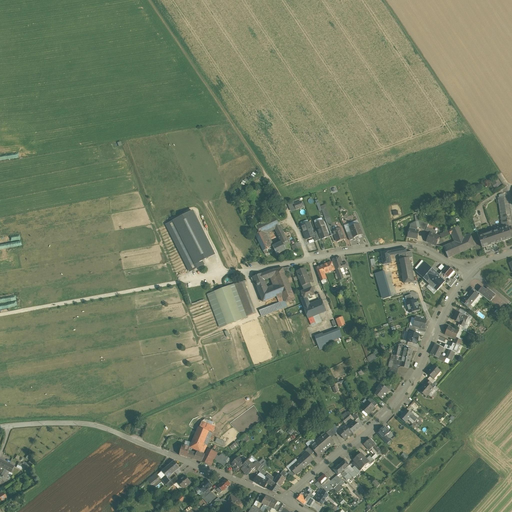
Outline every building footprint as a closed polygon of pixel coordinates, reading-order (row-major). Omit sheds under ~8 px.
[(504,197),(498,198),(501,223),(507,222),(504,197)] [(301,202),(294,204),(296,210),(303,207),(301,202)] [(475,208),(469,210),(475,228),(481,226),(475,208)] [(202,261),(215,255),(193,211),(166,225),(190,272),(204,265),(202,261)] [(275,217),(261,225),(265,233),(275,228),(280,226),(275,217)] [(321,240),(328,237),(322,219),(315,222),(318,231),(321,240)] [(350,228),(359,225),(357,221),(344,226),(347,233),(351,232),(350,228)] [(428,224),(421,221),(419,221),(420,229),(425,231),(427,227),(428,224)] [(313,235),(309,224),(301,227),(303,233),(304,233),(306,240),(313,237),(314,237),(313,235)] [(255,225),(247,229),(251,236),(255,234),(255,235),(259,233),(256,227),(255,225)] [(261,225),(256,227),(259,233),(260,235),(265,233),(261,225)] [(362,233),(359,225),(350,228),(351,232),(353,238),(354,238),(358,236),(358,235),(362,233)] [(458,227),(451,230),(452,234),(456,243),(458,247),(466,243),(463,237),(458,227)] [(508,227),(493,232),(496,243),(511,238),(508,227)] [(338,229),(333,231),(334,235),(337,242),(344,239),(340,228),(338,229)] [(417,231),(410,229),(408,238),(417,239),(418,231),(417,231)] [(451,230),(440,235),(441,239),(452,234),(451,230)] [(493,232),(478,237),(482,248),(496,243),(493,232)] [(435,235),(430,233),(426,242),(436,246),(440,237),(435,235)] [(470,234),(463,237),(466,243),(468,249),(475,247),(470,234)] [(267,236),(258,241),(263,252),(265,251),(272,247),(267,236)] [(282,242),(281,240),(271,245),(272,247),(273,247),(274,248),(277,255),(286,250),(283,244),(282,242)] [(456,243),(448,247),(449,248),(445,250),(448,258),(461,253),(458,247),(456,243)] [(466,243),(458,247),(461,253),(468,249),(466,243)] [(388,252),(381,253),(383,265),(390,264),(389,256),(388,252)] [(339,257),(332,260),(336,270),(339,269),(343,268),(342,264),(339,257)] [(409,258),(400,260),(400,264),(402,275),(403,280),(404,284),(412,282),(409,258)] [(433,270),(424,262),(416,272),(427,282),(435,273),(433,271),(433,270)] [(329,263),(323,265),(326,273),(335,270),(332,263),(329,264),(329,263)] [(400,264),(390,266),(392,277),(402,275),(400,264)] [(323,265),(319,267),(319,268),(316,269),(321,282),(326,280),(323,274),(326,273),(323,265)] [(442,273),(443,274),(448,278),(453,271),(448,267),(442,273)] [(305,268),(297,272),(298,276),(293,278),(295,282),(300,280),(299,279),(308,276),(305,268)] [(283,269),(273,270),(278,285),(288,282),(285,274),(283,269)] [(278,285),(273,270),(269,272),(271,277),(270,277),(274,287),(278,285)] [(384,272),(376,274),(383,299),(391,297),(384,272)] [(265,273),(253,278),(259,293),(267,290),(263,280),(267,278),(265,273)] [(435,273),(427,282),(430,285),(437,291),(444,282),(438,276),(435,273)] [(308,276),(299,279),(300,280),(302,287),(310,284),(311,284),(308,276)] [(451,281),(448,285),(450,288),(457,280),(454,278),(452,280),(451,281)] [(244,281),(235,284),(237,290),(246,286),(244,281)] [(278,285),(274,287),(267,290),(259,293),(263,302),(277,297),(279,302),(279,303),(285,301),(285,303),(295,299),(288,282),(278,285)] [(234,284),(208,295),(221,328),(248,317),(247,317),(245,312),(237,290),(235,284),(234,284)] [(434,294),(437,291),(430,285),(427,288),(434,294)] [(246,286),(237,290),(245,312),(254,308),(246,286)] [(304,291),(301,292),(303,298),(304,299),(306,298),(315,295),(312,288),(304,291)] [(487,288),(485,291),(481,288),(478,292),(490,302),(496,295),(487,288)] [(473,289),(469,293),(474,297),(478,293),(473,289)] [(468,294),(467,292),(463,296),(465,298),(468,301),(471,297),(472,297),(468,294)] [(471,297),(468,301),(465,298),(461,302),(468,308),(470,305),(472,306),(475,303),(473,302),(475,300),(471,297)] [(322,301),(309,306),(306,298),(304,299),(303,298),(301,299),(308,319),(326,311),(322,301)] [(407,303),(410,313),(419,310),(416,300),(413,301),(407,303)] [(279,302),(259,311),(261,316),(287,306),(285,303),(285,301),(279,303),(279,302)] [(254,308),(245,312),(247,317),(256,313),(254,308)] [(464,315),(456,312),(453,320),(460,323),(464,315)] [(464,315),(460,323),(465,325),(468,318),(468,317),(464,315)] [(342,317),(336,320),(339,327),(345,325),(342,317)] [(426,321),(415,318),(415,319),(413,326),(424,329),(426,321)] [(448,327),(445,334),(455,339),(458,332),(448,327)] [(339,330),(316,339),(318,346),(322,344),(342,337),(339,330)] [(415,333),(409,332),(407,342),(416,344),(417,341),(418,341),(418,338),(418,337),(419,334),(415,333)] [(454,343),(453,342),(450,350),(455,352),(456,353),(458,349),(460,345),(454,343)] [(435,345),(430,354),(438,358),(443,348),(442,348),(435,345)] [(413,350),(405,348),(403,354),(403,358),(410,359),(413,350)] [(450,350),(446,358),(452,361),(455,356),(455,354),(454,354),(455,352),(450,350)] [(374,353),(365,357),(369,363),(377,359),(374,353)] [(394,356),(391,355),(390,360),(393,360),(392,364),(394,365),(399,366),(401,366),(403,358),(401,357),(394,356)] [(410,359),(403,358),(401,366),(401,367),(408,368),(410,359)] [(434,366),(429,371),(427,373),(430,376),(434,379),(436,376),(435,376),(439,371),(434,366)] [(432,384),(427,380),(425,382),(426,383),(433,389),(435,386),(432,384)] [(433,389),(426,383),(419,391),(426,397),(433,389)] [(385,387),(382,385),(375,394),(382,400),(389,391),(385,387)] [(369,403),(368,401),(361,408),(368,415),(375,408),(374,407),(369,403)] [(406,409),(399,417),(406,423),(408,420),(412,415),(413,415),(406,409)] [(417,419),(412,415),(408,420),(413,424),(417,419)] [(199,428),(212,433),(215,427),(202,421),(199,428)] [(354,421),(347,427),(352,433),(353,434),(360,428),(354,421)] [(352,433),(346,425),(338,432),(345,440),(352,433)] [(389,433),(384,427),(377,433),(383,439),(385,436),(389,433)] [(212,433),(199,428),(191,447),(198,450),(197,452),(203,454),(207,443),(208,444),(209,440),(212,433)] [(336,434),(333,428),(326,434),(330,439),(336,434)] [(326,434),(316,442),(324,452),(334,443),(330,439),(326,434)] [(223,446),(225,442),(216,437),(213,442),(223,446)] [(250,437),(244,440),(248,446),(254,442),(250,437)] [(376,445),(370,439),(364,444),(369,451),(373,448),(376,445)] [(324,452),(316,442),(311,446),(315,451),(314,451),(315,452),(319,456),(324,452)] [(190,448),(183,446),(180,455),(187,457),(189,451),(190,448)] [(208,449),(202,462),(211,466),(217,453),(214,452),(208,449)] [(197,452),(189,451),(187,457),(194,459),(197,452)] [(203,454),(197,452),(194,459),(202,462),(205,455),(203,454)] [(307,453),(297,462),(303,469),(313,460),(310,456),(307,453)] [(361,453),(353,460),(354,461),(361,468),(368,462),(366,459),(361,453)] [(219,457),(216,461),(223,467),(227,462),(224,460),(227,458),(222,454),(219,457)] [(372,458),(369,456),(366,459),(368,462),(370,465),(375,461),(374,460),(373,459),(372,458)] [(241,460),(238,458),(231,465),(234,468),(234,470),(237,470),(238,471),(240,469),(246,463),(243,460),(241,460)] [(10,465),(0,459),(0,467),(6,471),(10,465)] [(248,460),(246,463),(240,469),(243,472),(245,474),(247,476),(250,473),(255,469),(256,467),(254,466),(248,460)] [(174,461),(158,475),(164,482),(168,479),(168,478),(180,468),(174,461)] [(349,466),(345,461),(339,465),(347,475),(349,474),(350,472),(347,468),(349,466)] [(361,468),(354,461),(351,463),(355,466),(359,470),(359,471),(362,469),(361,468)] [(262,466),(257,470),(260,472),(263,470),(269,464),(266,462),(262,466)] [(303,469),(297,462),(290,468),(291,470),(295,475),(296,475),(303,469)] [(347,475),(339,465),(334,470),(338,475),(341,473),(344,477),(347,475)] [(9,473),(3,470),(1,475),(0,474),(0,480),(1,481),(4,482),(9,473)] [(274,478),(268,474),(263,470),(260,472),(260,473),(266,477),(267,478),(269,480),(274,483),(277,478),(275,477),(274,478)] [(266,477),(260,473),(257,476),(268,483),(268,481),(266,480),(267,478),(266,477)] [(277,478),(274,483),(275,483),(280,487),(286,479),(285,478),(280,475),(279,474),(277,478)] [(324,474),(317,480),(322,485),(328,479),(324,474)] [(191,483),(185,475),(179,480),(177,482),(183,489),(191,483)] [(257,476),(254,482),(264,488),(268,483),(257,476)] [(337,476),(333,479),(337,483),(338,484),(342,480),(337,476)] [(176,477),(171,481),(174,485),(177,482),(179,480),(176,477)] [(231,484),(226,479),(218,487),(222,491),(231,484)] [(374,479),(371,483),(376,487),(379,484),(374,479)] [(212,486),(207,480),(199,487),(203,493),(204,493),(204,492),(208,489),(212,486)] [(280,487),(275,483),(274,483),(270,491),(275,494),(280,487)] [(324,490),(320,494),(319,493),(314,500),(322,505),(324,502),(329,495),(324,490)] [(306,494),(304,498),(301,495),(298,499),(304,504),(310,497),(312,495),(308,492),(306,494)] [(360,501),(359,500),(358,501),(356,499),(351,494),(349,495),(358,504),(364,499),(356,492),(355,493),(361,500),(360,501)] [(263,496),(260,494),(253,506),(256,508),(259,503),(262,504),(265,498),(263,496)] [(209,498),(206,501),(208,504),(215,497),(213,495),(209,498)] [(244,502),(231,496),(228,502),(227,505),(233,508),(233,509),(239,511),(240,511),(243,505),(245,502),(244,502)] [(273,499),(266,496),(265,498),(262,504),(264,505),(268,507),(273,499)] [(310,497),(304,504),(309,507),(313,499),(312,499),(310,497)] [(278,502),(273,499),(268,507),(271,508),(274,509),(277,504),(278,502)] [(280,511),(285,506),(278,502),(277,504),(280,505),(276,511),(277,511),(280,511)]
